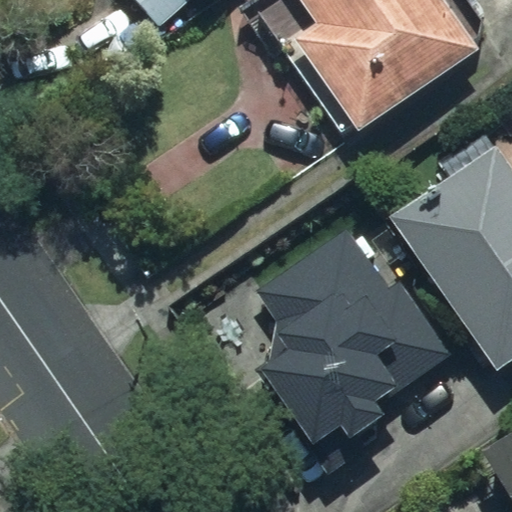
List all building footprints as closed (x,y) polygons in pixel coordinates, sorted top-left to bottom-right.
[(135,0),(163,29),(193,0),(201,0),(206,5),(211,0),(135,0)] [(292,0),(302,13),(278,30),(359,146),(480,62),(473,51),(492,38),(465,0),(292,0)] [(511,0),(485,0),(511,36),(511,0)] [(491,154),(389,228),(500,382),(511,373),(511,128),(486,147),(491,154)] [(351,233),(238,312),(271,360),(253,373),(315,462),(342,443),(350,455),(388,428),(379,415),(457,361),(405,287),(394,294),(351,233)] [(511,511),(511,446),(483,465),(510,511),(511,511)]
